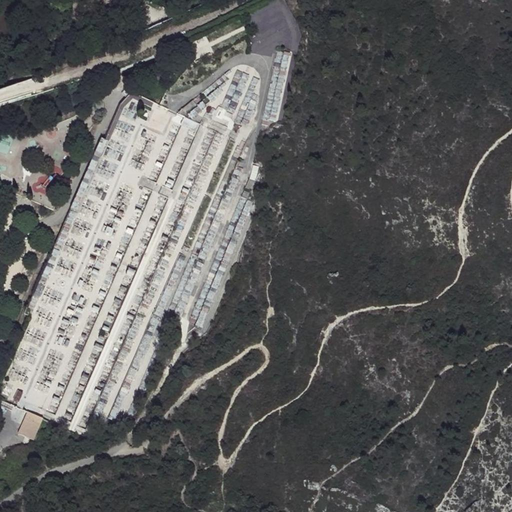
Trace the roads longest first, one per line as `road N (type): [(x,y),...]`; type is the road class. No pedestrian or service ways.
road 1 (unclassified): [(37,223),(58,216),(69,199),(116,94),(161,20)]
road 2 (unclassified): [(0,505),(58,471),(140,447),(179,399)]
